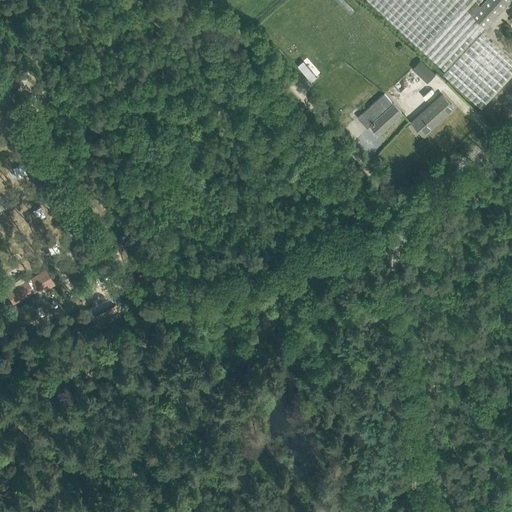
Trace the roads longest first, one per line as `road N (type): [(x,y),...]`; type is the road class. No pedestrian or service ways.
road 1 (unclassified): [(423,511),(391,256),(409,217),(511,118)]
road 2 (track): [(349,149),(212,0)]
road 3 (track): [(384,366),(338,321),(328,238)]
